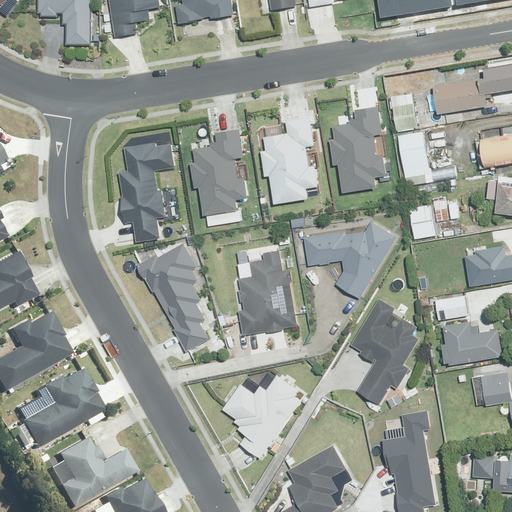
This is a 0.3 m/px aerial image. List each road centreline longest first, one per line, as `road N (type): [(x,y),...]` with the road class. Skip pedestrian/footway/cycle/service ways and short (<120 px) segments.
road 1 (residential): [(72,98),(64,205),(75,244),(221,511)]
road 2 (residential): [(511,30),(72,98)]
